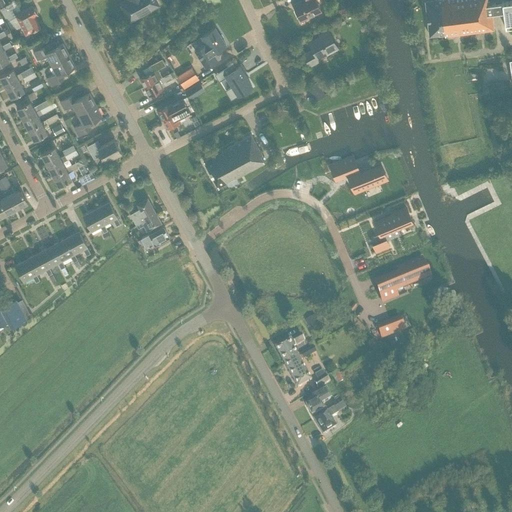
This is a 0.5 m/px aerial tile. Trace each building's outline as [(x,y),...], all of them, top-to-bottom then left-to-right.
[(122,5),(130,19),(158,4),(155,0),(128,0),(129,1),(122,5)] [(320,11),(321,11),(315,0),(303,0),(302,1),(301,0),(294,3),(293,3),(302,23),(303,23),(300,18),(307,14),(308,17),(320,11)] [(427,0),(425,0),(429,36),(444,34),(445,37),(494,31),(492,13),(503,11),(504,25),(511,24),(511,1),(490,4),(489,0),(427,0)] [(37,13),(36,12),(37,10),(35,6),(33,6),(32,5),(17,13),(11,2),(0,9),(6,20),(16,16),(24,33),(31,30),(40,25),(34,15),(37,13)] [(341,15),(331,22),(335,28),(345,22),(341,15)] [(215,28),(201,36),(206,43),(195,50),(205,66),(219,57),(215,52),(226,45),(215,28)] [(319,60),(318,58),(337,47),(327,30),(319,35),(320,36),(309,42),(312,50),(303,54),(309,65),(319,60)] [(429,42),(426,42),(427,51),(429,51),(430,50),(430,52),(435,51),(434,40),(429,40),(429,42)] [(2,45),(0,42),(0,49),(3,48),(4,49),(12,45),(9,41),(2,45)] [(37,60),(46,55),(51,64),(69,54),(62,43),(48,51),(45,45),(33,52),(37,60)] [(15,52),(7,56),(4,49),(3,48),(0,49),(0,63),(8,59),(9,61),(17,56),(15,52)] [(60,74),(75,66),(69,54),(51,64),(56,73),(47,78),(51,85),(63,79),(60,74)] [(139,78),(144,87),(162,77),(158,69),(165,65),(162,59),(150,65),(153,71),(139,78)] [(225,76),(237,95),(252,86),(239,66),(232,70),(229,65),(218,72),(221,78),(225,76)] [(20,71),(21,72),(16,74),(12,68),(0,75),(0,76),(6,87),(19,80),(18,79),(23,77),(23,78),(34,72),(31,66),(20,71)] [(176,76),(184,88),(199,79),(191,67),(176,76)] [(25,82),(36,76),(34,72),(23,78),(25,81),(25,82)] [(169,73),(163,76),(162,77),(144,87),(149,95),(163,87),(160,83),(165,80),(165,81),(172,78),(169,73)] [(29,83),(34,90),(43,85),(39,77),(29,83)] [(493,91),(503,90),(502,77),(491,78),(493,91)] [(12,99),(25,92),(19,80),(6,87),(12,99)] [(317,81),(306,86),(314,101),(325,95),(317,81)] [(191,99),(204,90),(199,82),(185,90),(191,99)] [(64,109),(73,104),(78,113),(95,104),(89,93),(75,100),(72,95),(60,101),(64,109)] [(37,103),(38,104),(33,107),(30,100),(16,107),(22,118),(51,102),(48,98),(37,103)] [(157,111),(162,119),(187,106),(182,98),(172,104),(171,103),(157,111)] [(28,129),(41,122),(38,115),(42,113),(43,113),(54,107),(51,102),(22,118),(28,129)] [(87,123),(101,116),(95,104),(78,113),(82,122),(74,127),(78,135),(90,129),(87,123)] [(180,119),(191,113),(187,106),(162,119),(166,128),(180,120),(180,119)] [(45,119),(48,124),(59,118),(57,113),(45,119)] [(196,114),(190,117),(195,126),(200,123),(196,114)] [(34,139),(47,132),(41,122),(28,129),(34,139)] [(52,128),(55,135),(65,130),(61,123),(52,128)] [(175,126),(169,130),(174,136),(179,132),(175,126)] [(203,161),(218,188),(264,162),(260,155),(262,155),(251,135),(203,161)] [(101,154),(105,160),(114,155),(115,156),(119,154),(119,153),(121,152),(114,139),(100,146),(97,141),(87,146),(94,158),(101,154)] [(73,144),(62,150),(65,154),(60,157),(47,164),(52,174),(65,167),(63,162),(78,154),(73,144)] [(41,153),(47,164),(60,157),(54,147),(41,153)] [(58,185),(71,178),(68,172),(78,167),(81,173),(87,170),(84,164),(81,159),(69,165),(65,167),(52,174),(58,185)] [(356,163),(333,172),(336,180),(349,176),(354,190),(386,178),(381,164),(360,172),(356,163)] [(27,202),(20,189),(14,192),(5,175),(1,178),(17,207),(27,202)] [(182,193),(195,188),(191,177),(179,182),(182,193)] [(0,178),(0,186),(2,191),(5,197),(0,199),(0,201),(6,213),(17,207),(1,178),(0,178)] [(130,214),(136,225),(156,214),(150,203),(148,198),(137,204),(140,208),(130,214)] [(120,223),(109,202),(96,209),(104,224),(113,219),(116,225),(120,223)] [(387,214),(375,220),(380,233),(412,220),(406,205),(392,211),(392,213),(388,215),(387,214)] [(107,230),(104,224),(96,209),(83,216),(91,231),(100,226),(103,232),(107,230)] [(146,231),(161,223),(156,214),(136,225),(138,228),(143,225),(146,231)] [(163,226),(141,238),(142,241),(145,246),(153,242),(155,245),(156,244),(157,245),(159,243),(160,242),(169,237),(163,226)] [(90,253),(79,231),(66,238),(74,253),(83,248),(86,255),(90,253)] [(386,237),(373,243),(376,250),(389,245),(386,237)] [(77,259),(74,253),(66,238),(53,245),(61,260),(70,255),(73,261),(77,259)] [(65,266),(61,260),(53,245),(41,251),(49,266),(57,262),(61,268),(65,266)] [(52,273),(49,266),(41,251),(28,258),(36,273),(45,269),(48,275),(50,274),(52,273)] [(40,280),(36,273),(28,258),(15,265),(23,280),(32,275),(35,282),(40,280)] [(409,269),(375,283),(382,302),(396,297),(393,289),(422,277),(419,269),(425,267),(422,258),(407,264),(409,269)] [(17,302),(16,300),(3,306),(2,304),(0,304),(0,323),(8,320),(11,326),(25,318),(24,316),(30,313),(22,299),(17,302)] [(306,317),(311,328),(321,324),(316,313),(306,317)] [(403,330),(399,319),(391,322),(377,328),(382,339),(403,330)] [(275,347),(283,363),(298,355),(293,347),(304,341),(301,335),(289,341),(289,339),(275,347)] [(314,344),(302,351),(306,357),(318,350),(314,344)] [(297,388),(311,380),(298,355),(283,363),(297,388)] [(317,389),(328,381),(325,375),(314,383),(317,389)] [(314,400),(305,405),(311,416),(324,409),(321,404),(331,398),(325,388),(311,396),(314,400)] [(336,427),(331,418),(338,414),(334,407),(326,412),(326,411),(314,419),(314,420),(323,435),(336,427)]
